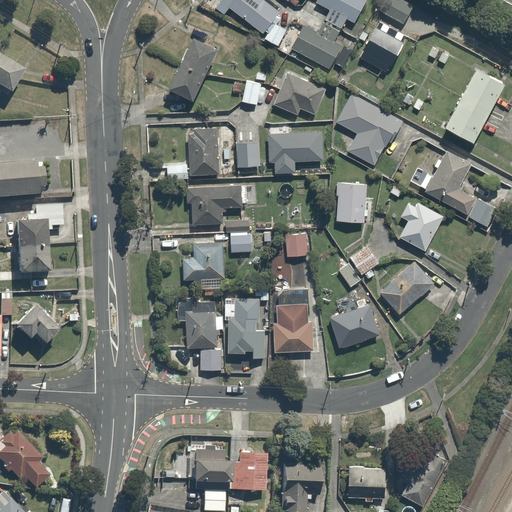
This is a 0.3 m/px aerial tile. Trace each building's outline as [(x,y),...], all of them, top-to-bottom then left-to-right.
[(275,9),(261,0),(230,0),(226,7),(261,30),(275,9)] [(329,8),(324,18),(342,27),(347,17),(352,19),(361,0),(314,0),(314,1),(329,8)] [(407,0),(380,0),(376,8),(400,23),(412,3),(407,0)] [(285,28),(272,21),(263,37),(276,44),(285,28)] [(316,32),(301,24),(289,49),(324,67),(336,43),(331,41),(337,28),(322,21),(316,32)] [(401,40),(373,25),(357,56),(385,70),(401,40)] [(214,49),(192,39),(189,45),(185,44),(165,86),(190,98),(214,49)] [(0,49),(0,80),(11,87),(24,63),(0,49)] [(474,66),(441,124),(471,140),(503,82),(474,66)] [(324,86),(288,70),(284,78),(282,77),(271,102),(294,112),(297,106),(312,113),(324,86)] [(269,71),(255,71),(255,79),(269,80),(269,71)] [(261,82),(244,78),(239,99),(256,103),(261,82)] [(345,150),(372,164),(385,139),(390,141),(401,119),(348,92),(333,121),(354,132),(345,150)] [(187,132),(187,162),(165,163),(166,179),(187,178),(187,173),(216,173),(216,127),(212,127),(212,124),(205,124),(205,127),(193,127),(193,132),(187,132)] [(273,161),(273,172),(292,172),(292,159),(321,159),(321,131),(267,131),(267,161),(273,161)] [(260,141),(234,142),(235,167),(261,166),(260,141)] [(422,188),(461,211),(470,196),(457,187),(470,165),(446,150),(440,159),(437,157),(433,165),(436,166),(431,174),(427,172),(420,185),(423,187),(422,188)] [(36,158),(0,161),(0,195),(39,192),(39,185),(46,184),(44,165),(37,166),(36,158)] [(395,180),(388,191),(396,195),(403,185),(395,180)] [(363,182),(335,181),(334,193),(337,193),(335,219),(361,220),(363,182)] [(239,186),(185,187),(185,201),(190,201),(190,222),(219,222),(219,206),(239,205),(239,186)] [(476,199),(467,214),(473,217),(472,220),(479,225),(481,222),(486,225),(495,211),(476,199)] [(403,205),(398,217),(404,220),(397,235),(424,247),(438,214),(416,205),(414,210),(403,205)] [(46,217),(16,219),(20,271),(50,269),(46,217)] [(224,221),(224,228),(247,227),(247,220),(224,221)] [(248,230),(229,231),(230,251),(249,250),(248,230)] [(306,253),(304,230),(284,231),(285,256),(288,255),(289,274),(305,273),(304,253),(306,253)] [(199,288),(220,288),(219,276),(221,275),(220,240),(192,242),(193,256),(180,256),(181,278),(192,278),(192,281),(199,281),(199,288)] [(365,243),(348,255),(359,271),(376,260),(365,243)] [(347,261),(337,268),(348,284),(358,277),(347,261)] [(411,261),(378,292),(398,313),(431,283),(411,261)] [(257,297),(234,296),(233,316),(226,316),(225,350),(244,351),(244,348),(251,348),(250,356),(263,356),(264,329),(254,329),(254,317),(259,317),(259,303),(257,302),(257,297)] [(191,309),(184,309),(183,346),(200,347),(199,369),(219,370),(220,341),(214,340),(214,329),(222,329),(222,315),(214,314),(214,300),(191,299),(191,309)] [(33,302),(13,320),(27,335),(34,329),(42,338),(56,325),(33,302)] [(312,350),(313,321),(305,321),(305,303),(276,302),(275,322),(272,321),(272,349),(312,350)] [(329,316),(336,345),(375,335),(367,306),(329,316)] [(44,454),(17,425),(12,429),(8,425),(0,432),(0,431),(0,456),(3,461),(2,462),(9,469),(10,468),(19,477),(24,472),(34,483),(48,470),(38,459),(44,454)] [(239,448),(238,460),(231,459),(231,456),(194,454),(193,474),(228,476),(228,484),(264,486),(266,450),(239,448)] [(407,480),(401,491),(423,502),(444,461),(418,448),(402,478),(407,480)] [(283,490),(282,503),(286,503),(286,510),(305,511),(306,497),(310,498),(311,490),(319,490),(320,460),(283,458),(282,490),(283,490)] [(385,465),(349,464),(348,493),(384,494),(385,465)] [(224,486),(203,485),(202,508),(223,509),(224,486)] [(0,511),(20,511),(1,489),(0,489),(0,511)]
